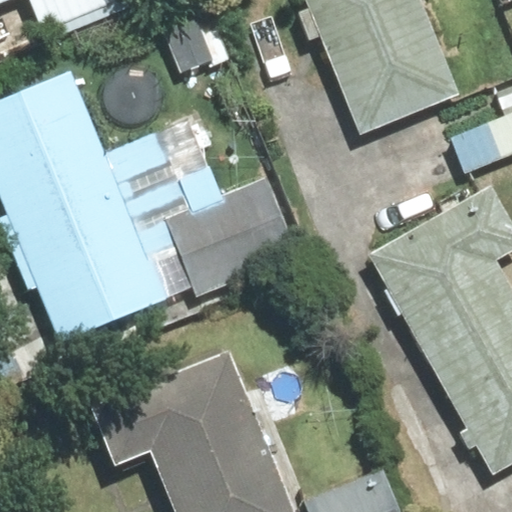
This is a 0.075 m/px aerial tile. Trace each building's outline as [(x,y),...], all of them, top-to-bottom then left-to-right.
[(131,15),(125,0),(0,0),(0,7),(20,0),(22,0),(41,49),(131,15)] [(413,0),(294,0),(354,141),(455,99),(413,0)] [(72,76),(0,105),(0,217),(56,352),(167,306),(72,76)] [(511,164),(511,118),(454,143),(471,182),(511,164)] [(511,238),(485,190),(362,259),(488,483),(511,469),(511,305),(489,265),(511,252),(511,238)] [(285,511),(222,357),(81,413),(105,472),(142,457),(164,511),(285,511)]
